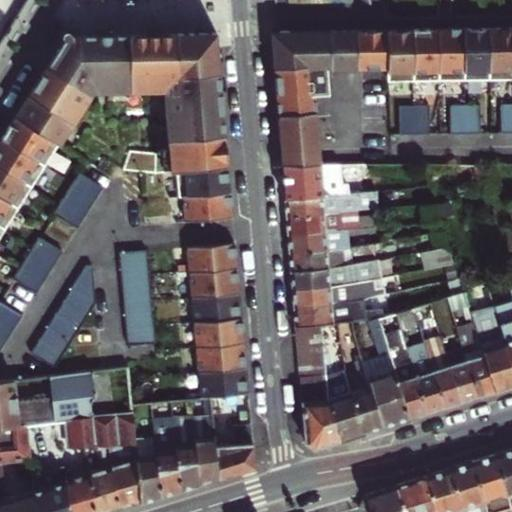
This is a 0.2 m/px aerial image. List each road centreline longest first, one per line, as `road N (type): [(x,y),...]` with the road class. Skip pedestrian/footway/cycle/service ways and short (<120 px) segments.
road 1 (residential): [(240,0),(271,380),(287,482)]
road 2 (tertiary): [(511,422),(287,482)]
